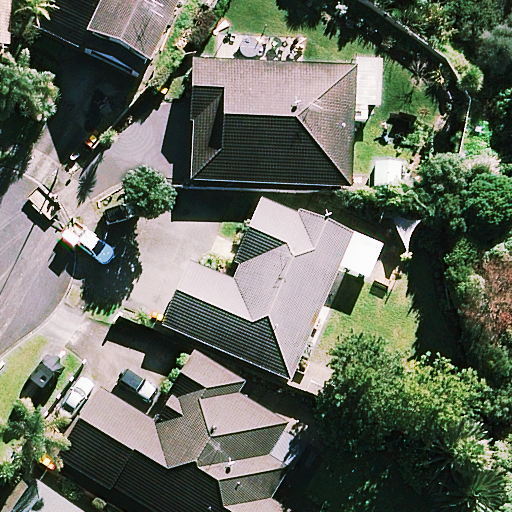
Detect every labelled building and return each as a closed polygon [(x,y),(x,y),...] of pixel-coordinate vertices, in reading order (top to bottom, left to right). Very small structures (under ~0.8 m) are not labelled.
[(0,0),(0,71),(8,71),(8,0),(0,0)] [(141,74),(174,0),(44,0),(33,25),(141,74)] [(353,117),(367,118),(368,101),(378,102),(380,66),(196,59),(190,178),(350,184),(353,117)] [(380,245),(263,194),(226,278),(189,262),(162,322),(289,378),(339,264),(366,275),(380,245)] [(260,390),(192,350),(153,418),(98,386),(58,454),(157,511),(294,511),(295,511),(270,497),(285,470),(265,459),(289,417),(256,398),(260,390)] [(84,511),(44,484),(24,511),(84,511)]
